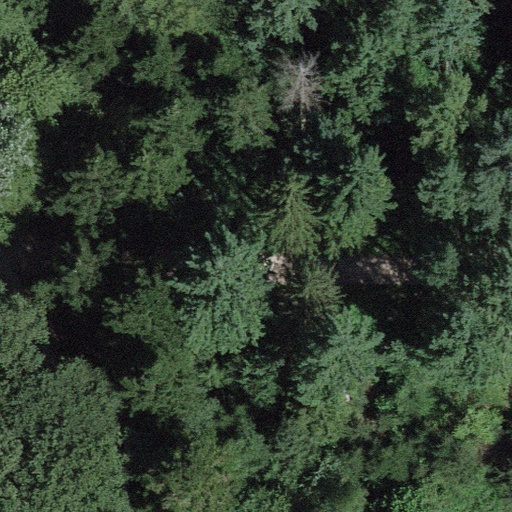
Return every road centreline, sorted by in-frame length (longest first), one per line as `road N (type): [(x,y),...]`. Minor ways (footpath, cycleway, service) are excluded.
road 1 (track): [(511,252),(341,264),(0,245)]
road 2 (track): [(119,511),(0,258)]
